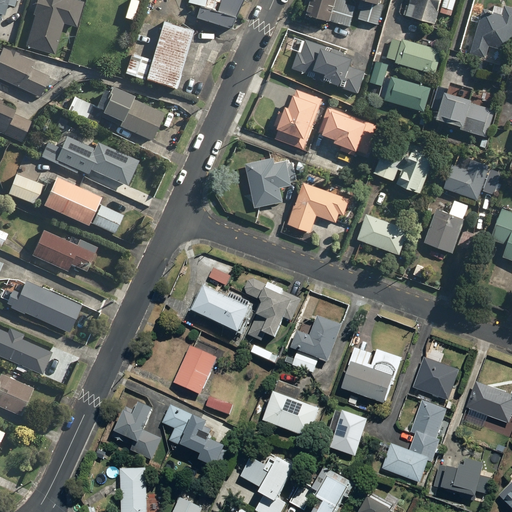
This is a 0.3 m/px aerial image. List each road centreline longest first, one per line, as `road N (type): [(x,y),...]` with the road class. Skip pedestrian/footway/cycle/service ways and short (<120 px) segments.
road 1 (residential): [(511,337),(174,217)]
road 2 (residential): [(33,511),(174,217)]
road 3 (residential): [(174,217),(271,0)]
